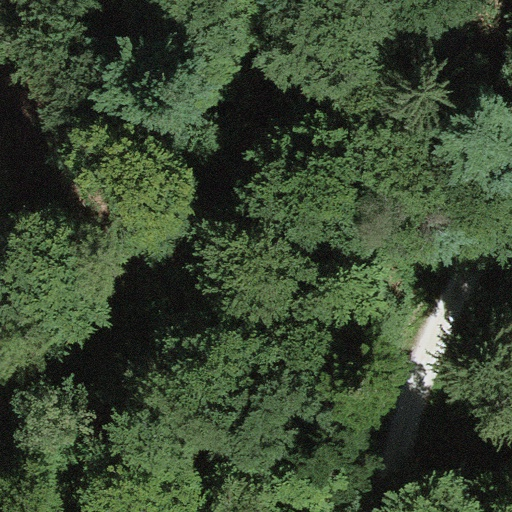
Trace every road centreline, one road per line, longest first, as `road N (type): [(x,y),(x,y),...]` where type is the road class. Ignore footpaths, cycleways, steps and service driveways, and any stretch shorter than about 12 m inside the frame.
road 1 (track): [(276,0),(112,123),(0,266)]
road 2 (track): [(385,511),(396,435),(445,278),(511,184)]
